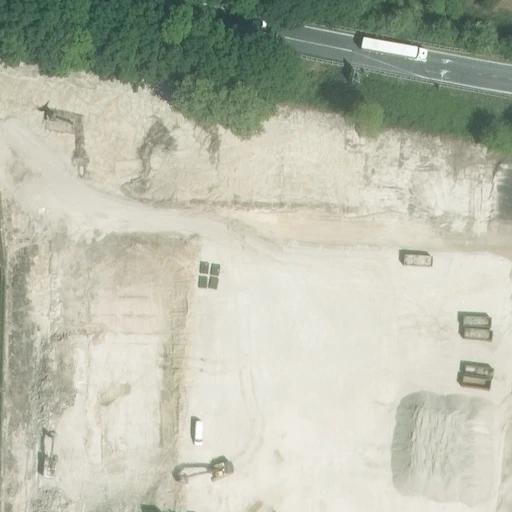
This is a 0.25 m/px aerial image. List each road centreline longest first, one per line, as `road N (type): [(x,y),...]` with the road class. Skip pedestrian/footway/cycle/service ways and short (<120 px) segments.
road 1 (unknown): [(65,203),(315,204),(404,216),(426,233),(440,269),(443,472),(511,493)]
road 2 (motorway): [(140,0),(511,81)]
road 3 (unknown): [(65,203),(54,511)]
